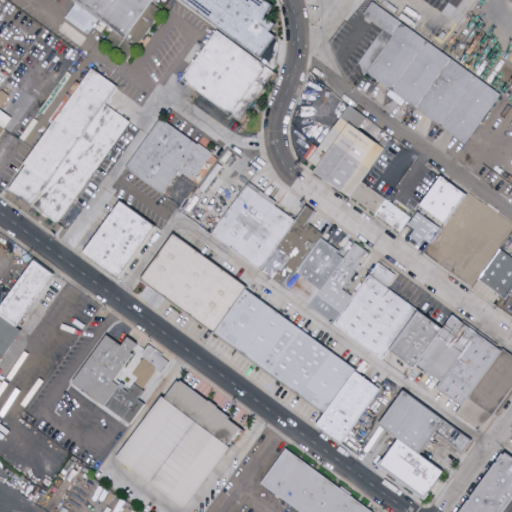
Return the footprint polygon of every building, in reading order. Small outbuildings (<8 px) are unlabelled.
[(166,12),(148,37),(131,61),(117,51),(104,41),(106,37),(112,29),(101,20),(90,36),(65,18),(77,3),(73,0),(153,0),(151,3),(166,12)] [(278,36),(262,58),(238,40),(233,36),(183,0),(268,0),(275,5),(267,15),(277,22),(272,31),(278,35),(278,36)] [(404,23),(396,35),(368,73),(365,78),(360,65),(360,64),(360,63),(382,36),(381,35),(379,24),(365,14),(375,1),(404,23)] [(482,124),(467,145),(421,111),(399,96),(368,73),(396,35),(404,23),(420,34),(420,35),(481,79),(502,95),(503,95),(482,124)] [(239,108),(232,117),(205,97),(182,80),(214,36),(218,30),(227,36),(238,44),(269,67),(247,97),(239,108)] [(58,175),(36,207),(9,190),(29,160),(57,120),(72,99),(93,69),(118,86),(118,88),(110,98),(68,160),(58,175)] [(361,186),(352,198),(318,175),(318,165),(311,162),(314,157),(352,105),(360,112),(368,118),(361,128),(387,149),(382,157),(361,186)] [(81,194),(62,221),(58,225),(58,226),(52,221),(36,209),(58,179),(72,159),(109,107),(118,113),(132,123),(118,143),(107,159),(101,167),(81,194)] [(5,130),(0,136),(0,110),(12,119),(4,129),(5,130)] [(212,158),(196,185),(179,175),(164,196),(127,169),(134,159),(162,119),(179,130),(214,155),(212,158)] [(378,218),(377,218),(361,206),(352,200),(361,188),(383,157),(394,141),(404,149),(399,156),(375,190),(389,201),(378,218)] [(452,217),(447,225),(436,217),(422,207),(421,206),(422,206),(444,175),(469,193),(452,217)] [(299,222),(263,272),(240,255),(213,234),(224,219),(240,197),(249,185),(249,182),(279,204),(277,205),(294,218),(299,222)] [(483,278),(475,289),(459,278),(453,273),(459,264),(433,245),(447,225),(452,217),(469,193),(471,190),(482,199),(507,216),(511,220),(511,238),(484,278),(483,278)] [(158,226),(120,279),(119,279),(83,252),(107,220),(119,203),(121,200),(148,220),(158,226)] [(414,218),(402,236),(377,218),(378,218),(389,201),(413,217),(414,218)] [(323,240),(301,270),(295,279),(287,289),(273,279),(263,272),(299,222),(301,218),(308,207),(317,212),(312,218),(309,223),(325,236),(323,240)] [(437,225),(424,243),(422,242),(413,237),(420,224),(415,221),(417,217),(419,213),(422,214),(426,217),(437,225)] [(248,290),(241,299),(217,333),(216,334),(180,308),(144,281),(142,279),(175,233),(180,237),(239,280),(241,281),(249,287),(248,290)] [(346,260),(337,273),(332,279),(319,297),(311,308),(301,302),(291,295),(300,282),(296,279),(295,279),(301,270),(323,240),(340,253),(339,255),(346,260)] [(374,258),(362,275),(361,277),(357,275),(354,279),(351,282),(346,279),(337,273),(346,260),(356,245),(362,248),(374,258)] [(511,290),(504,301),(483,284),(481,283),(483,280),(485,278),(504,251),(511,256),(511,290)] [(0,307),(19,282),(35,260),(55,274),(50,282),(16,326),(23,332),(15,343),(0,364),(0,307)] [(421,312),(401,339),(392,352),(385,362),(362,345),(355,340),(336,326),(362,288),(369,279),(379,264),(398,276),(396,278),(389,288),(421,312)] [(358,372),(337,401),(327,415),(308,401),(302,397),(241,351),(227,341),(217,333),(241,299),(248,290),(302,330),(316,340),(358,372)] [(336,326),(311,308),(319,297),(343,314),(336,326)] [(446,329),(439,339),(423,360),(419,365),(416,370),(392,352),(401,339),(421,312),(423,313),(446,329)] [(477,339),(445,384),(423,368),(419,365),(423,360),(439,339),(446,329),(455,317),(480,335),(477,339)] [(470,400),(465,407),(454,400),(440,390),(445,384),(477,339),(480,335),(484,337),(486,338),(505,352),(484,381),(470,400)] [(122,347),(128,338),(139,346),(114,382),(129,394),(139,380),(132,375),(144,357),(141,356),(149,345),(171,362),(159,378),(156,376),(144,392),(138,401),(143,403),(146,405),(131,426),(128,424),(74,384),(108,336),(122,347)] [(485,431),(483,434),(459,416),(465,407),(470,400),(484,381),(505,352),(507,349),(511,352),(511,393),(508,399),(485,431)] [(363,418),(345,444),(319,427),(327,415),(337,401),(358,372),(363,375),(383,390),(376,400),(363,418)] [(220,463),(185,511),(182,509),(123,464),(121,462),(117,459),(121,454),(161,402),(179,379),(181,381),(208,402),(242,428),(243,429),(242,431),(220,463)] [(424,412),(405,438),(389,426),(408,400),(411,396),(417,400),(424,404),(428,407),(424,412)] [(405,438),(424,415),(429,408),(476,443),(465,458),(436,437),(425,454),(435,461),(453,473),(443,488),(441,487),(434,497),(424,490),(387,464),(389,461),(394,454),(405,438)] [(370,511),(286,449),(261,484),(299,511),(370,511)] [(462,511),(485,482),(501,460),(506,453),(511,457),(511,505),(507,511),(462,511)]
